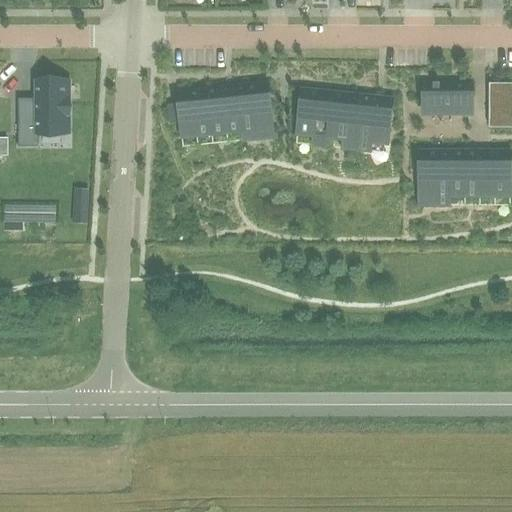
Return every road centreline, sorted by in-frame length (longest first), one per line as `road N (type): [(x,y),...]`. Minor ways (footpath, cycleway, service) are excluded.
road 1 (unclassified): [(110,405),(511,405)]
road 2 (residential): [(511,37),(129,38)]
road 3 (tertiary): [(110,405),(129,38)]
road 4 (residential): [(129,38),(0,38)]
